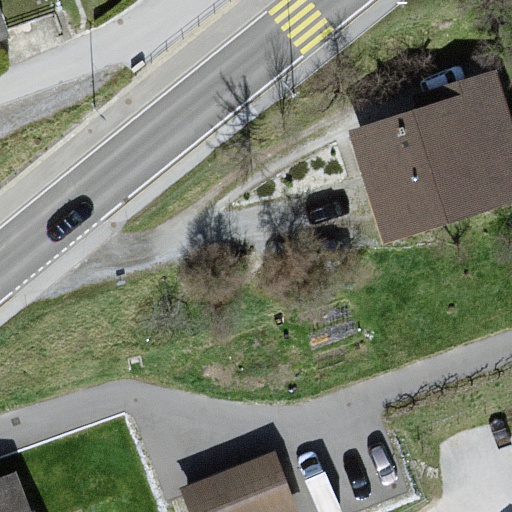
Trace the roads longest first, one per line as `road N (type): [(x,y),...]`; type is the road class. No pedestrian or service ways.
road 1 (unknown): [(0,434),(87,395),(234,425),(290,423),(511,342)]
road 2 (secondary): [(0,265),(326,0)]
road 3 (residential): [(0,90),(119,42),(176,0)]
